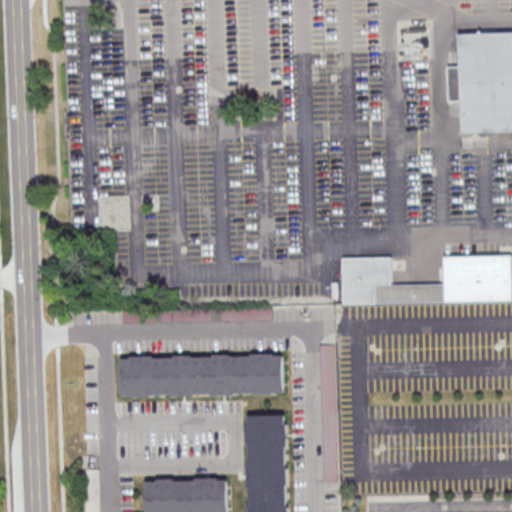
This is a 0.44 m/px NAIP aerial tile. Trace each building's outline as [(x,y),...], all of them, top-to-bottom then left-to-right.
[(460,33),(511,31),(511,129),(462,131),(460,33)] [(511,299),(344,302),(343,256),(393,255),(393,284),(445,283),(445,257),(511,256),(511,299)] [(273,319),(273,308),(149,309),(149,320),(220,320),(232,320),(232,319),(273,319)] [(122,359),(122,396),(287,394),(286,356),(122,359)] [(249,511),(247,418),(290,417),(292,511),(249,511)] [(87,511),(100,511),(100,468),(87,468),(87,511)] [(147,511),(147,482),(228,480),(229,511),(147,511)]
